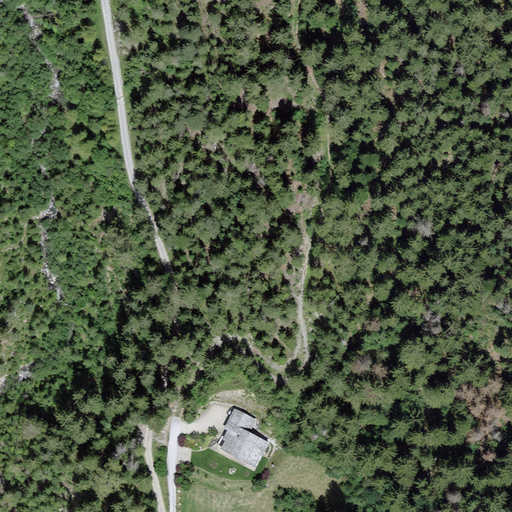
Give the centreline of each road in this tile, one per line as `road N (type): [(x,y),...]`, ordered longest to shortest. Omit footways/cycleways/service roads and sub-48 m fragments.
road 1 (track): [(162,511),(148,430),(176,320),(163,252),(131,174),(107,0)]
road 2 (track): [(176,320),(237,341),(277,374),(304,360),(299,312),(314,155),(294,0)]
